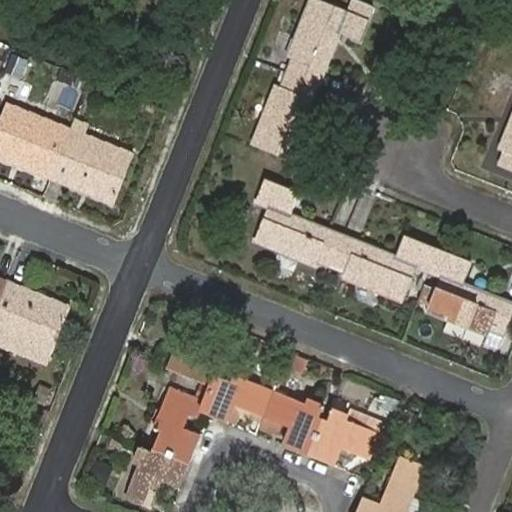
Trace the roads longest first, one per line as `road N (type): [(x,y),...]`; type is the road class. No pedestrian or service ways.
road 1 (residential): [(511,404),(143,264)]
road 2 (residential): [(249,0),(143,264)]
road 3 (residential): [(143,264),(48,497)]
road 4 (residential): [(143,264),(0,204)]
road 5 (residential): [(330,511),(341,485),(228,439)]
road 6 (residential): [(511,216),(398,165)]
